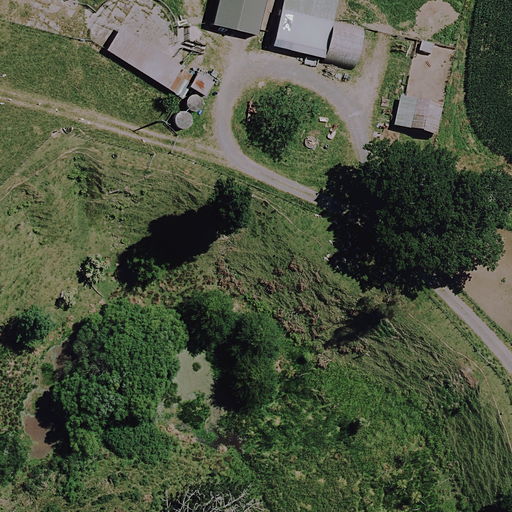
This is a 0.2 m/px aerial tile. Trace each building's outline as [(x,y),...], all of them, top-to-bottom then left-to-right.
[(262,0),(216,0),(211,26),(254,36),(262,0)] [(361,30),(280,11),(271,49),(288,53),(322,61),(352,67),(361,30)] [(157,51),(119,27),(104,51),(142,75),(157,51)] [(446,53),(423,48),(419,68),(443,72),(446,53)] [(217,82),(198,70),(176,104),(195,116),(217,82)] [(443,110),(409,99),(400,129),(434,140),(443,110)]
